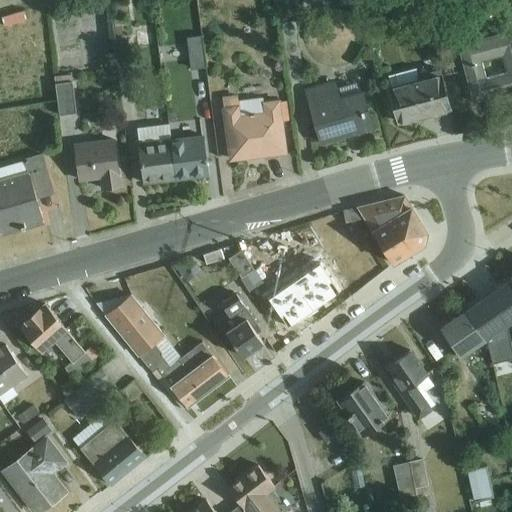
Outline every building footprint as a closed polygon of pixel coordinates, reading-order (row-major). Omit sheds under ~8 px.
[(3,14),(5,26),(28,20),(25,8),(3,14)] [(153,29),(134,31),(136,49),(155,47),(153,29)] [(511,30),(459,44),(473,103),(511,92),(511,30)] [(202,35),(187,37),(191,70),(206,68),(202,35)] [(285,41),(290,81),(304,79),(298,39),(285,41)] [(115,51),(119,79),(133,77),(129,49),(128,49),(127,40),(116,41),(117,51),(115,51)] [(399,123),(450,109),(440,73),(420,78),(417,68),(388,76),(390,87),(389,88),(399,123)] [(55,77),(60,115),(76,113),(72,75),(55,77)] [(334,81),(305,89),(321,143),(373,128),(362,91),(340,97),(334,81)] [(286,153),(279,99),(263,101),(263,98),(238,101),(238,97),(223,99),(231,158),(231,159),(232,160),(234,160),(259,157),(261,156),(262,155),(262,154),(262,153),(268,152),(268,153),(269,154),(270,155),(272,155),(286,153)] [(176,180),(171,139),(169,125),(137,128),(145,184),(176,180)] [(176,180),(208,176),(203,135),(171,139),(176,180)] [(121,187),(115,138),(75,143),(80,180),(101,177),(103,190),(121,187)] [(55,194),(43,153),(23,159),(24,161),(0,167),(0,228),(2,235),(4,234),(3,232),(21,227),(22,230),(26,229),(26,227),(44,222),(38,199),(55,194)] [(393,263),(424,245),(427,233),(404,197),(344,212),(346,223),(365,219),(393,263)] [(242,251),(229,259),(250,292),(262,284),(242,251)] [(202,272),(192,259),(177,270),(187,283),(202,272)] [(244,358),(264,344),(257,334),(261,331),(237,294),(222,304),(236,325),(226,332),(244,358)] [(132,296),(106,316),(153,373),(157,369),(187,408),(229,377),(203,343),(171,367),(154,345),(163,337),(132,296)] [(93,361),(45,305),(21,325),(44,352),(55,343),(72,363),(65,368),(73,377),(93,361)] [(298,306),(284,316),(299,336),(313,326),(298,306)] [(462,358),(487,340),(466,310),(441,328),(462,358)] [(0,396),(28,376),(6,345),(0,349),(0,396)] [(391,382),(419,420),(433,410),(431,408),(435,405),(427,392),(434,386),(410,351),(387,367),(395,378),(391,382)] [(64,402),(80,420),(116,388),(100,370),(64,402)] [(144,392),(134,381),(122,390),(131,402),(144,392)] [(366,433),(389,417),(364,383),(341,399),(366,433)] [(34,405),(17,417),(22,424),(40,413),(34,405)] [(112,486),(146,458),(108,410),(73,439),(112,486)] [(43,419),(27,431),(36,443),(52,430),(43,419)] [(331,424),(320,432),(328,443),(339,435),(331,424)] [(69,463),(48,435),(4,469),(36,511),(38,511),(64,492),(52,476),(69,463)] [(329,471),(349,457),(343,448),(322,463),(329,471)] [(420,511),(434,511),(431,496),(430,496),(428,486),(429,485),(423,459),(410,462),(417,495),(420,511)] [(400,498),(417,495),(410,462),(393,466),(400,498)] [(232,511),(280,511),(266,494),(275,487),(258,465),(235,483),(238,487),(231,492),(241,505),(232,511)] [(465,469),(473,502),(491,498),(484,465),(465,469)] [(511,511),(511,499),(500,503),(501,511),(511,511)] [(232,511),(231,511),(215,511),(206,501),(191,511),(232,511)]
